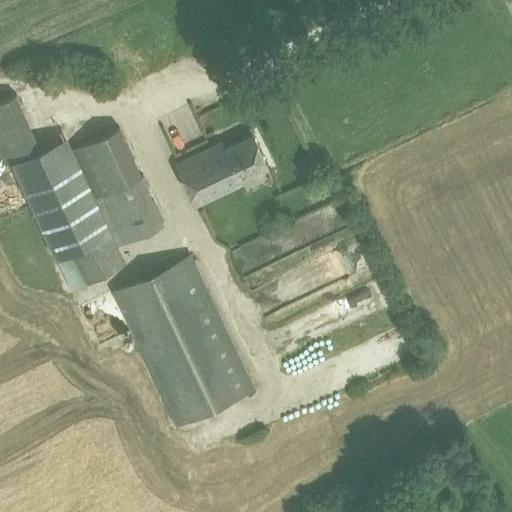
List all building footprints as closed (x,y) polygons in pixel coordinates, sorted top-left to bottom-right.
[(0,147),(64,290),(85,281),(86,284),(128,265),(118,243),(165,222),(144,175),(143,176),(121,127),(72,149),(67,137),(42,148),(9,74),(0,77),(0,147)] [(178,162),(198,204),(243,183),(223,141),(178,162)] [(116,290),(178,423),(254,387),(192,254),(116,290)] [(342,300),(331,305),(345,332),(356,327),(342,300)] [(371,352),(382,373),(409,359),(398,338),(371,352)] [(311,373),(317,397),(356,388),(350,363),(311,373)]
